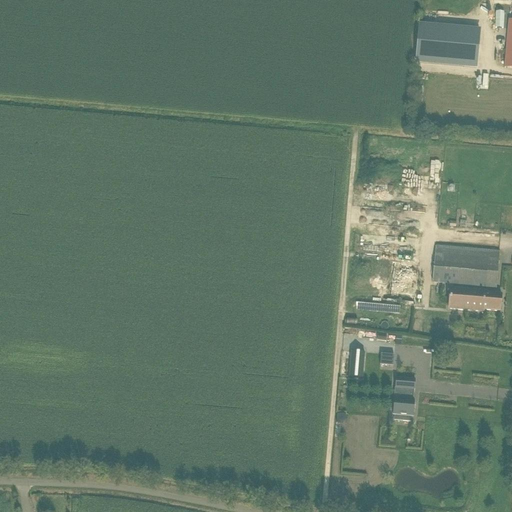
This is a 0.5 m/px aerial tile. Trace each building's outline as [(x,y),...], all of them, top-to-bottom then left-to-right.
[(504,29),(504,12),(495,12),(494,29),(504,29)] [(422,22),(418,60),(478,65),(481,28),(422,22)] [(418,307),(421,264),(390,261),(386,304),(418,307)] [(499,311),(501,295),(485,294),(485,292),(449,289),(448,309),(484,312),(484,310),(499,311)] [(351,352),(349,378),(362,379),(365,353),(351,352)] [(379,366),(392,367),(393,356),(380,355),(379,366)] [(414,391),(414,381),(395,379),(395,389),(394,400),(393,416),(403,417),(403,422),(411,422),(411,417),(413,418),(414,402),(412,401),(413,390),(414,391)]
